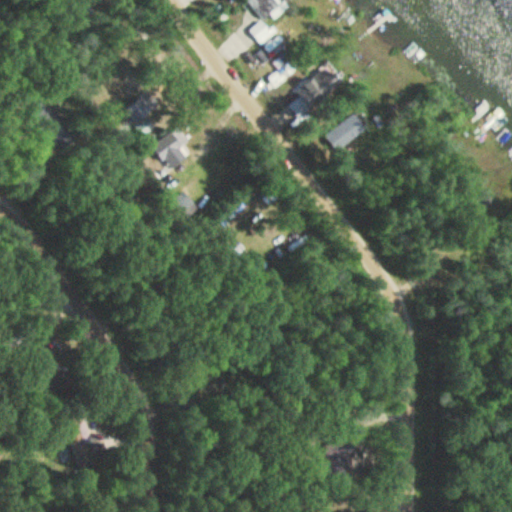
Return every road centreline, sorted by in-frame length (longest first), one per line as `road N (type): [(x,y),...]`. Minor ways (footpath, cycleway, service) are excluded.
road 1 (residential): [(406,511),(407,317),(373,253),(169,0)]
road 2 (residential): [(152,511),(148,420),(126,366),(26,220),(0,210)]
